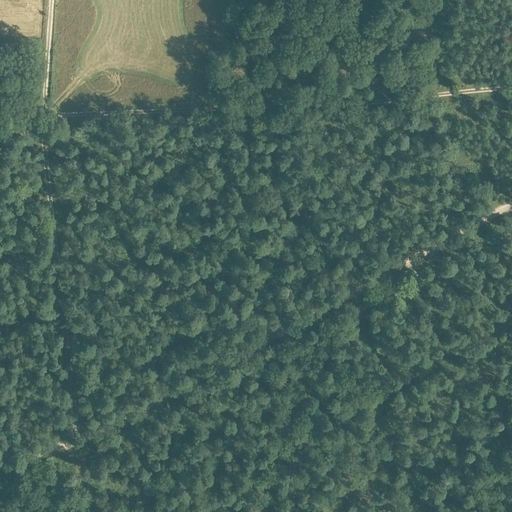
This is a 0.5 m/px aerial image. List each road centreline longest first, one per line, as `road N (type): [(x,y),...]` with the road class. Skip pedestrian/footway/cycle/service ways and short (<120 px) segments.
road 1 (track): [(511,89),(44,116),(49,0)]
road 2 (track): [(0,464),(123,424),(511,209)]
road 3 (track): [(44,116),(29,133),(82,442)]
